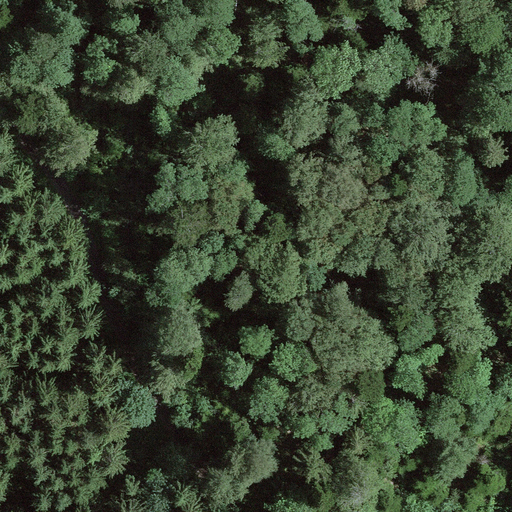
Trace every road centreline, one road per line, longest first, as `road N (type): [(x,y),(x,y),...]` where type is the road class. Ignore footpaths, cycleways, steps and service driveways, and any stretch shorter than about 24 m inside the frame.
road 1 (unclassified): [(0,111),(78,210),(113,315),(173,430),(228,511)]
road 2 (track): [(511,220),(466,118),(441,84),(430,0)]
